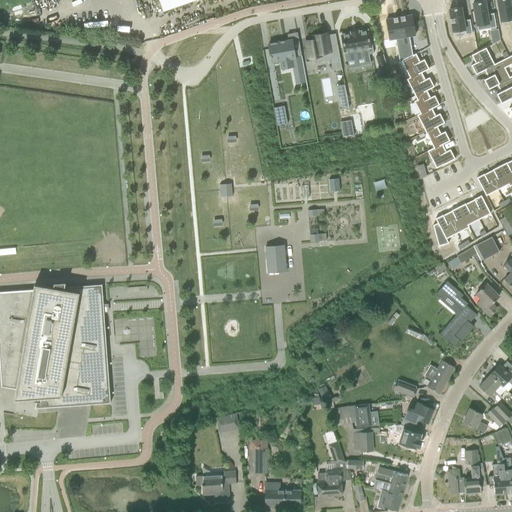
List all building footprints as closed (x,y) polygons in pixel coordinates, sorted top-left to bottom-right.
[(158,0),(163,11),(195,0),(158,0)] [(509,0),(497,0),(501,21),(511,19),(511,10),(509,0)] [(485,1),(473,3),(477,26),(488,24),(489,29),(496,28),(494,13),(487,15),(485,1)] [(461,7),(449,9),(453,32),(464,30),(465,35),(472,34),(470,20),(463,21),(461,7)] [(400,17),(399,18),(402,38),(405,52),(406,59),(413,55),(412,51),(409,37),(415,36),(412,15),(404,17),(404,16),(400,17)] [(393,19),(386,20),(389,40),(395,39),(398,54),(399,62),(404,60),(406,59),(405,52),(402,38),(399,18),(397,18),(397,17),(393,18),(393,19)] [(489,31),(492,44),(498,41),(500,40),(500,39),(498,29),(489,31)] [(372,44),(370,44),(367,30),(358,32),(358,31),(350,32),(350,33),(341,35),(346,61),(366,57),(365,55),(373,54),(372,44)] [(313,40),(305,42),(308,61),(317,59),(317,63),(331,60),(331,63),(340,61),(337,45),(329,46),(327,36),(327,34),(312,36),(313,40)] [(291,41),(268,46),(271,63),(280,61),(291,59),(293,67),(294,76),(305,74),(299,43),(292,44),(291,41)] [(475,63),(471,65),(476,74),(511,56),(491,66),(483,50),(471,55),(475,63)] [(406,59),(404,60),(413,76),(409,78),(410,78),(428,69),(424,60),(420,62),(416,54),(413,55),(406,59)] [(382,55),(375,57),(376,58),(377,61),(381,74),(388,72),(382,55)] [(511,56),(476,74),(476,75),(484,71),(488,78),(484,80),(488,89),(511,76),(507,78),(503,69),(511,64),(511,56)] [(428,69),(410,78),(418,94),(415,96),(434,86),(429,78),(425,80),(421,73),(429,69),(428,69)] [(511,76),(488,89),(497,85),(501,92),(496,94),(501,103),(511,97),(511,76)] [(345,85),(336,86),(339,109),(347,108),(345,85)] [(434,86),(415,96),(423,112),(420,114),(439,104),(434,96),(430,98),(427,91),(434,87),(434,86)] [(511,97),(501,103),(510,99),(511,103),(511,106),(509,108),(511,114),(511,97)] [(439,104),(420,114),(428,130),(425,132),(444,122),(440,114),(435,116),(432,109),(439,105),(439,104)] [(284,106),(273,108),(276,126),(287,124),(284,106)] [(444,122),(425,132),(433,148),(430,150),(431,150),(449,140),(445,131),(441,134),(437,127),(444,123),(444,122)] [(449,140),(431,150),(439,167),(455,159),(450,149),(446,152),(442,145),(450,141),(449,140)] [(506,163),(499,166),(509,184),(511,182),(511,163),(511,161),(507,163),(506,163)] [(493,170),(488,172),(497,190),(509,184),(499,166),(492,170),(493,170)] [(484,174),(477,178),(486,196),(497,190),(488,172),(484,174)] [(338,178),(328,178),(329,190),(339,190),(338,178)] [(231,184),(219,185),(220,197),(232,196),(231,184)] [(474,200),(470,202),(479,220),(490,214),(481,195),(474,199),(474,200)] [(465,204),(458,207),(467,225),(479,220),(470,202),(465,204)] [(451,211),(447,213),(456,231),(467,225),(458,207),(451,211)] [(443,215),(435,219),(444,237),(456,231),(447,213),(443,215)] [(508,236),(511,233),(511,218),(510,214),(499,220),(508,236)] [(316,229),(309,229),(310,241),(326,240),(326,233),(316,233),(316,229)] [(492,237),(476,246),(483,260),(499,252),(492,237)] [(284,245),(265,247),(267,274),(287,272),(284,245)] [(476,262),(479,260),(476,253),(473,246),(447,262),(451,269),(473,256),(476,262)] [(511,262),(510,260),(503,266),(510,273),(504,280),(511,288),(511,262)] [(450,323),(449,322),(439,334),(453,346),(459,340),(461,342),(474,327),(469,323),(477,315),(466,305),(468,303),(461,298),(463,295),(447,281),(436,294),(444,301),(447,297),(454,303),(453,304),(453,305),(458,309),(456,311),(456,316),(450,323)] [(33,290),(0,292),(0,371),(1,387),(16,389),(14,400),(18,400),(33,399),(34,399),(33,401),(37,401),(39,402),(38,408),(58,407),(76,406),(91,404),(93,404),(108,403),(110,403),(104,317),(104,313),(103,312),(103,309),(103,305),(102,285),(64,288),(65,283),(65,282),(54,283),(53,288),(34,285),(33,290)] [(499,296),(492,289),(486,283),(475,295),(480,299),(476,304),(485,312),(489,316),(497,309),(491,304),(499,296)] [(437,295),(436,296),(431,291),(428,295),(437,302),(441,298),(437,295)] [(385,316),(381,315),(380,317),(384,319),(383,320),(391,324),(393,319),(385,316)] [(421,338),(422,334),(407,328),(406,332),(421,338)] [(454,368),(445,363),(441,361),(436,369),(430,366),(424,376),(431,379),(426,387),(439,394),(454,368)] [(511,370),(509,374),(499,364),(489,375),(500,385),(502,387),(507,381),(511,384),(511,382),(511,370)] [(495,391),(500,385),(489,375),(479,387),(497,403),(502,397),(495,391)] [(415,389),(416,387),(397,379),(394,390),(414,397),(417,389),(415,389)] [(323,401),(331,397),(325,386),(318,390),(323,401)] [(334,397),(326,400),(330,407),(337,404),(334,397)] [(511,414),(509,412),(500,402),(493,408),(505,421),(511,416),(510,415),(511,414)] [(428,423),(433,410),(416,403),(414,409),(408,406),(404,418),(415,423),(417,419),(428,423)] [(370,427),(367,406),(353,408),(356,429),(370,427)] [(482,414),(478,413),(469,408),(462,423),(476,429),(476,428),(485,432),(487,426),(479,422),(482,414)] [(498,427),(505,421),(493,408),(486,414),(498,427)] [(239,429),(236,414),(236,413),(215,418),(219,434),(239,429)] [(403,424),(395,425),(396,431),(401,433),(399,442),(416,448),(417,447),(419,447),(421,440),(419,439),(421,434),(414,432),(414,430),(404,427),(405,425),(403,424)] [(379,433),(379,429),(379,428),(354,429),(354,433),(353,433),(354,451),(372,451),(372,433),(379,433)] [(511,441),(507,428),(494,433),(499,447),(511,441)] [(394,446),(396,437),(381,433),(379,442),(394,446)] [(335,464),(345,464),(337,441),(328,445),(335,464)] [(266,450),(254,450),(253,450),(253,465),(266,465),(266,450)] [(466,465),(478,464),(477,450),(465,451),(466,465)] [(510,457),(503,458),(506,493),(511,492),(511,475),(511,476),(511,469),(510,457)] [(498,476),(488,476),(489,486),(494,485),(495,494),(506,493),(503,458),(500,458),(497,459),(498,476)] [(348,460),(347,469),(363,469),(363,461),(348,460)] [(351,479),(347,469),(347,468),(335,468),(332,468),(332,473),(317,474),(319,500),(328,499),(327,496),(342,495),(341,480),(351,479)] [(402,495),(407,475),(378,468),(373,488),(381,490),(402,495)] [(463,478),(460,478),(459,469),(447,470),(448,483),(450,483),(451,494),(465,493),(463,478)] [(483,472),(479,472),(478,469),(471,469),(471,478),(464,479),(464,478),(463,478),(465,493),(466,493),(468,495),(473,495),(475,492),(480,492),(480,486),(486,486),(483,472)] [(222,484),(236,483),(235,471),(220,472),(220,475),(203,476),(196,476),(196,485),(202,485),(202,495),(214,494),(215,502),(223,502),(222,484)] [(265,483),(265,506),(276,506),(276,490),(272,490),(272,483),(265,483)] [(280,490),(280,483),(272,483),(272,490),(276,490),(276,506),(301,506),(301,490),(280,490)] [(365,500),(361,486),(353,486),(358,502),(365,500)] [(381,490),(377,507),(384,509),(384,508),(387,508),(398,511),(402,495),(381,490)]
